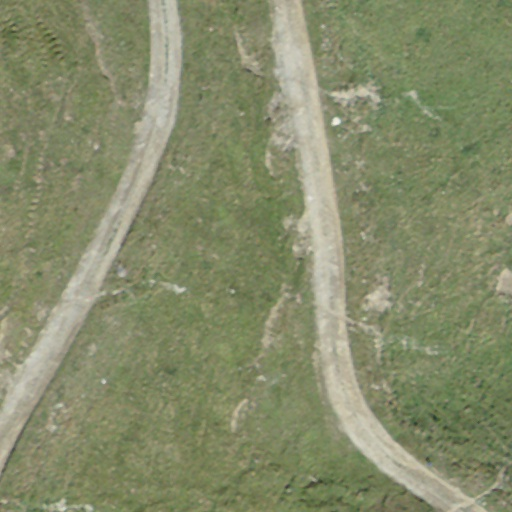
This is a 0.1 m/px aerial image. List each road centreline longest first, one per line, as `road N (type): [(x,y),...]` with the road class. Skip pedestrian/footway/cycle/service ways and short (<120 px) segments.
road 1 (track): [(288,0),(328,231),(343,403),(365,437),(467,511)]
road 2 (track): [(0,442),(138,174),(164,85),(162,0)]
